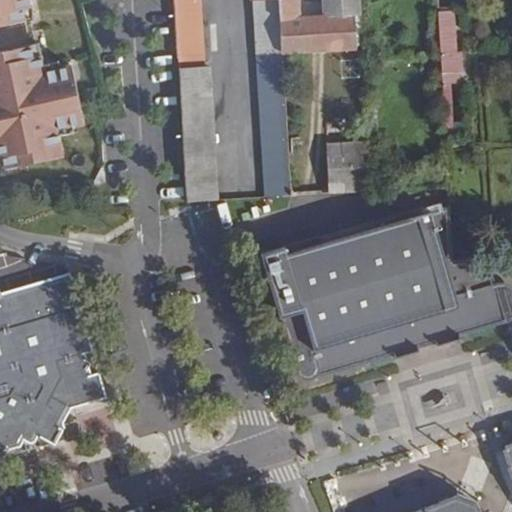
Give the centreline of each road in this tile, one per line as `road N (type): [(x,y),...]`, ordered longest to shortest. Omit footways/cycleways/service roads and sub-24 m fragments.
road 1 (residential): [(184,476),(264,451),(210,274),(185,257),(148,268)]
road 2 (residential): [(148,268),(132,280),(130,298),(184,476)]
road 3 (unknown): [(232,186),(213,0)]
road 4 (residential): [(148,268),(0,233)]
